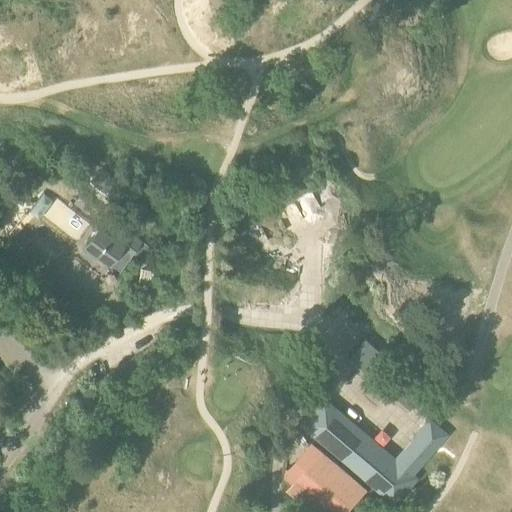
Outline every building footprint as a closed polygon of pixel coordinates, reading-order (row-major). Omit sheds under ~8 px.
[(97,189),(102,183),(94,176),(89,183),(97,189)] [(310,196),(261,226),(268,237),(317,207),(310,196)] [(137,246),(102,220),(77,254),(87,262),(91,257),(105,267),(105,266),(116,274),(137,246)] [(362,342),(349,357),(408,408),(418,398),(381,367),(388,359),(364,339),(362,342)] [(324,400),(302,425),(394,505),(416,479),(412,476),(438,445),(430,438),(427,441),(418,434),(395,461),(324,400)] [(286,469),(282,480),(291,486),(294,484),(311,498),(306,504),(315,511),(355,511),(363,504),(358,500),(361,496),(315,457),(296,479),(286,469)]
